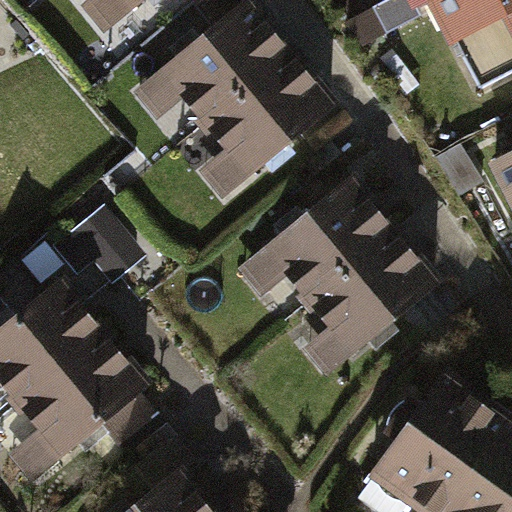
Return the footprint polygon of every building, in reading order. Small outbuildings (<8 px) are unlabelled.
[(124,0),(131,8),(140,0),(124,0)] [(511,0),(438,0),(482,87),(511,71),(511,0)] [(247,6),(166,73),(251,176),(333,110),(247,6)] [(511,159),(500,165),(511,188),(511,159)] [(350,180),(250,259),(331,362),(432,283),(350,180)] [(71,239),(115,290),(155,255),(112,205),(71,239)] [(61,286),(0,334),(0,376),(62,453),(143,387),(61,286)] [(511,511),(511,426),(443,378),(376,473),(432,511),(511,511)] [(209,511),(178,474),(131,511),(209,511)]
